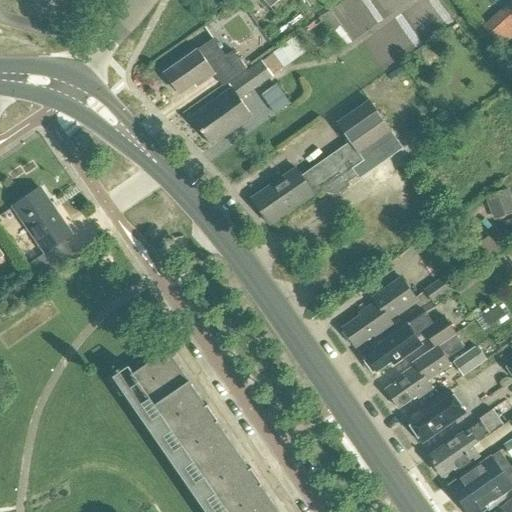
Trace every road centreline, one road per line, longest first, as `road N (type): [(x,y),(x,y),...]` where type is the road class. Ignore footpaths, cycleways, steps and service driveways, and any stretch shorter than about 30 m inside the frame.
road 1 (tertiary): [(416,511),(207,215),(74,91)]
road 2 (residential): [(319,511),(154,270)]
